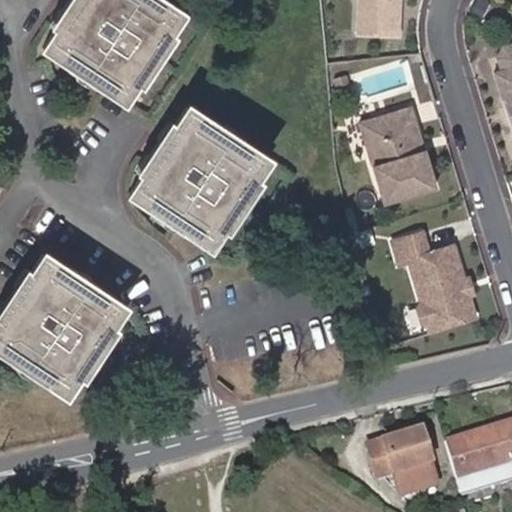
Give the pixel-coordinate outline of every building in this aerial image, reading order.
[(158,0),(80,0),(69,18),(63,15),(59,16),(38,47),(73,69),(75,66),(87,74),(85,77),(119,100),(139,69),(139,64),(133,60),(146,41),(151,44),(156,43),(176,11),(158,0)] [(69,0),(59,16),(63,15),(69,18),(80,0),(69,0)] [(353,0),(352,32),(392,34),(393,0),(353,0)] [(139,64),(139,69),(156,43),(151,44),(146,41),(133,60),(139,64)] [(495,71),(503,97),(509,95),(511,104),(511,42),(503,45),(497,56),(501,69),(495,71)] [(75,66),(73,69),(85,77),(87,74),(75,66)] [(511,104),(509,95),(503,97),(511,126),(511,104)] [(143,162),(123,193),(157,215),(159,212),(172,220),(170,224),(204,245),(224,215),(224,210),(218,206),(231,187),(237,190),(242,189),(262,158),(182,106),(161,136),(162,141),(167,145),(154,164),(149,161),(143,162)] [(407,106),(372,116),(378,136),(360,141),(378,202),(431,187),(407,106)] [(372,116),(354,121),(360,141),(378,136),(372,116)] [(161,136),(143,162),(149,161),(154,164),(167,145),(162,141),(161,136)] [(231,187),(218,206),(224,210),(224,215),(242,189),(237,190),(231,187)] [(159,212),(157,215),(170,224),(172,220),(159,212)] [(417,233),(387,241),(393,263),(404,259),(416,300),(413,307),(417,321),(423,324),(424,328),(468,315),(462,294),(458,280),(448,246),(423,253),(417,233)] [(0,311),(0,310),(0,354),(14,364),(16,360),(28,369),(26,372),(60,395),(80,364),(80,358),(74,355),(88,335),(93,338),(98,336),(119,306),(38,254),(17,285),(18,290),(23,293),(10,313),(5,309),(0,311)] [(463,278),(458,280),(462,294),(467,293),(463,278)] [(17,285),(0,311),(5,309),(10,313),(23,293),(18,290),(17,285)] [(80,358),(80,364),(98,336),(93,338),(88,335),(74,355),(80,358)] [(16,360),(14,364),(26,372),(28,369),(16,360)] [(511,425),(447,443),(457,478),(462,495),(511,481),(511,425)] [(369,444),(378,474),(393,469),(400,493),(435,483),(427,459),(418,429),(369,444)]
